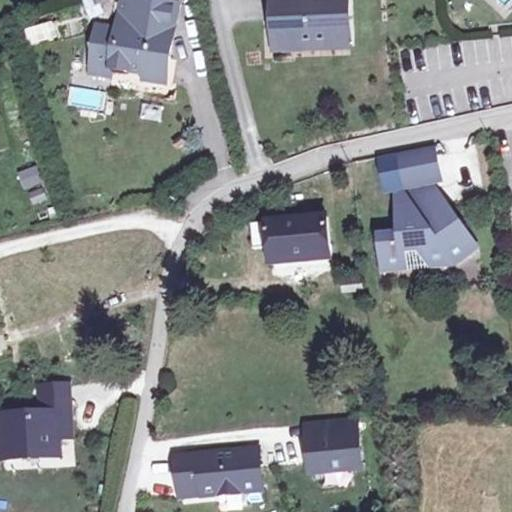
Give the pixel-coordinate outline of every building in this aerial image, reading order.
[(86,0),(82,1),(90,22),(118,12),(114,0),(86,0)] [(146,76),(166,79),(172,41),(166,41),(173,6),(136,0),(123,0),(117,33),(99,29),(90,76),(113,79),(114,72),(146,76)] [(315,0),(273,0),(274,9),(299,9),(299,20),(275,21),(275,34),(291,33),(291,50),(350,47),(348,0),(328,0),(328,6),(315,6),(315,0)] [(48,20),(22,34),(28,46),(54,32),(48,20)] [(291,33),(275,34),(276,50),(291,50),(291,33)] [(164,88),(166,79),(146,76),(144,85),(164,88)] [(140,119),(161,122),(163,106),(141,104),(140,119)] [(392,196),(435,186),(442,183),(434,146),(376,158),(385,197),(392,196)] [(39,166),(18,173),(24,194),(46,188),(39,166)] [(405,269),(404,250),(418,253),(432,269),(452,269),(480,249),(435,186),(392,196),(394,231),(376,232),(382,275),(405,269)] [(254,246),(268,246),(271,263),(333,256),(327,213),(251,223),(254,246)] [(344,293),(359,291),(358,279),(343,280),(344,293)] [(0,409),(0,449),(54,450),(55,436),(69,437),(70,401),(41,399),(40,410),(0,409)] [(356,417),(305,422),(311,473),(362,467),(356,417)] [(255,450),(178,459),(182,489),(202,487),(203,496),(259,489),(255,450)]
